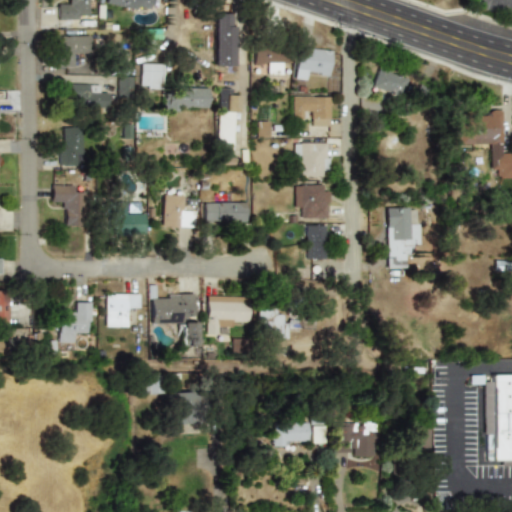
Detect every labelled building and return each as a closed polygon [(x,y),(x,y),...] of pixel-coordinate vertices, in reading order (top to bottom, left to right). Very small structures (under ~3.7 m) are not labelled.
[(56,0),(56,19),(87,19),(87,0),(56,0)] [(104,0),(104,5),(148,9),(148,0),(104,0)] [(56,66),(76,66),(76,55),(87,55),(87,35),(56,35),(56,66)] [(296,46),(293,78),(304,79),(305,70),(328,72),(330,50),(296,46)] [(263,72),(283,73),(284,48),(252,47),(251,63),(263,64),(263,72)] [(160,63),(138,63),(138,88),(160,88),(160,63)] [(369,89),(398,99),(406,77),(376,67),(369,89)] [(130,92),(130,75),(116,75),(116,92),(130,92)] [(103,106),(103,84),(68,84),(68,106),(103,106)] [(207,87),(165,87),(165,109),(207,109),(207,87)] [(237,95),(223,95),(223,108),(216,108),(215,150),(231,150),(231,112),(237,112),(237,95)] [(328,96),(290,96),(290,116),(309,116),(309,125),(328,125),(328,96)] [(455,110),(456,144),(487,144),(488,169),(495,169),(495,178),(511,178),(511,153),(499,153),(499,110),(455,110)] [(254,136),(267,136),(267,121),(254,121),(254,136)] [(79,127),(57,127),(57,166),(79,166),(79,127)] [(429,157),(429,132),(415,132),(415,157),(429,157)] [(292,177),(326,177),(326,142),(292,142),(292,177)] [(48,203),(60,203),(60,224),(81,224),(81,184),(48,184),(48,203)] [(326,218),(326,184),(292,184),(292,208),(302,208),(302,218),(326,218)] [(191,227),(191,207),(182,207),(182,194),(160,194),(160,227),(191,227)] [(201,222),(243,222),(243,202),(201,202),(201,222)] [(383,267),(410,267),(410,206),(383,206),(383,267)] [(144,214),(113,214),(113,234),(144,234),(144,214)] [(303,258),(322,258),(322,224),(303,224),(303,258)] [(7,290),(0,290),(0,323),(8,323),(7,290)] [(136,293),(103,293),(103,326),(126,326),(126,305),(136,305),(136,293)] [(204,333),(218,333),(218,323),(246,323),(246,295),(204,295),(204,333)] [(148,297),(148,324),(180,323),(180,345),(195,345),(194,297),(148,297)] [(56,311),(56,341),(75,342),(75,332),(84,332),(85,321),(92,321),(92,302),(73,301),(73,311),(56,311)] [(256,334),(281,334),(281,302),(256,302),(256,334)] [(326,333),(326,308),(295,308),(295,333),(326,333)] [(138,393),(158,393),(158,372),(138,372),(138,393)] [(511,373),(488,373),(487,460),(511,460),(511,373)] [(165,423),(193,423),(193,393),(165,393),(165,423)] [(301,441),(301,421),(268,421),(268,441),(301,441)] [(369,422),(326,422),(326,454),(369,454),(369,422)] [(424,424),(404,424),(404,455),(424,455),(424,424)] [(304,426),(305,443),(318,443),(317,426),(304,426)]
